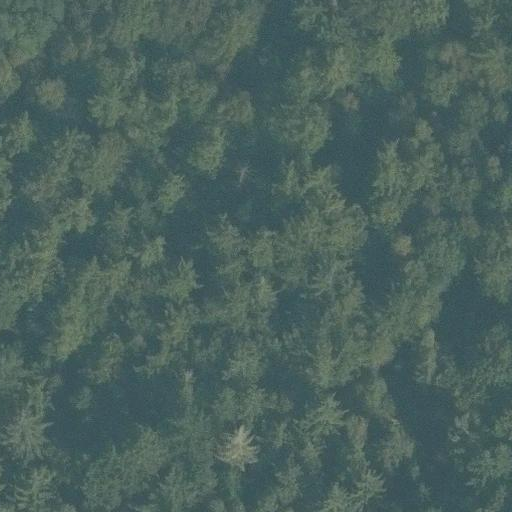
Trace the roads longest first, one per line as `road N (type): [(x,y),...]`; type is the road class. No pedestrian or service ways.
road 1 (track): [(118,511),(197,467),(254,447),(511,410)]
road 2 (track): [(119,511),(0,397)]
